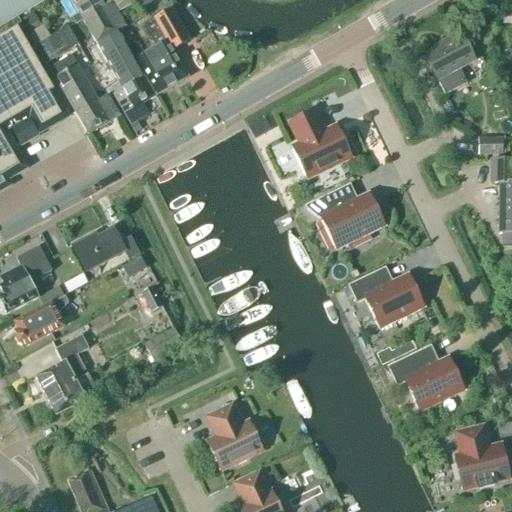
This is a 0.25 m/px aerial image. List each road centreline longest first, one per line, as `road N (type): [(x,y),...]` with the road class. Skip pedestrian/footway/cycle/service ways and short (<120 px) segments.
road 1 (secondary): [(0,233),(345,41)]
road 2 (residential): [(511,385),(345,41)]
